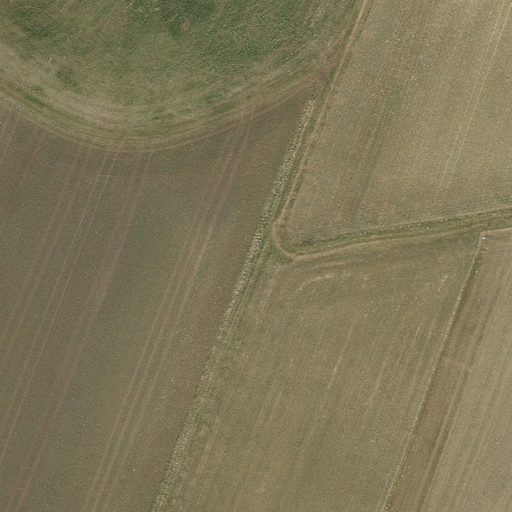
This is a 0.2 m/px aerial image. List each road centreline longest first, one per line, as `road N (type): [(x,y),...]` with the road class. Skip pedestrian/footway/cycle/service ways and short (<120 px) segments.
road 1 (track): [(342,46),(266,251),(511,218)]
road 2 (track): [(360,0),(342,46),(248,100),(163,126),(118,133),(75,123),(0,76)]
